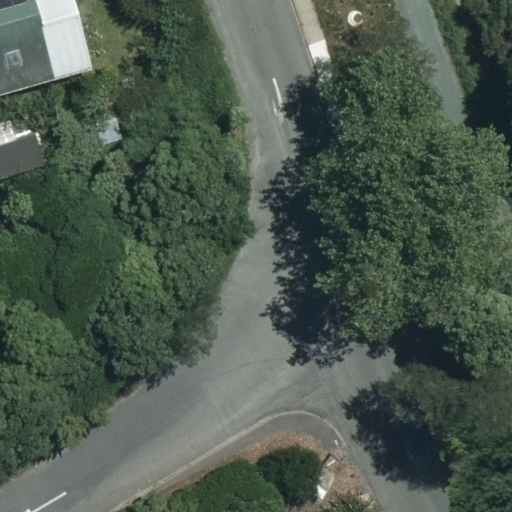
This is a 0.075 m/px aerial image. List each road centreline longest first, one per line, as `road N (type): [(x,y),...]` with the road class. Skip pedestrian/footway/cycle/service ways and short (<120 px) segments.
road 1 (residential): [(346,297),(217,393),(30,511)]
road 2 (track): [(404,0),(511,309)]
road 3 (residential): [(244,0),(346,297)]
road 4 (residential): [(346,297),(427,511)]
